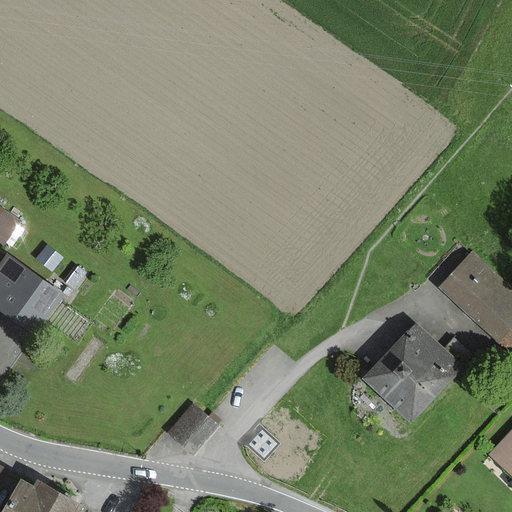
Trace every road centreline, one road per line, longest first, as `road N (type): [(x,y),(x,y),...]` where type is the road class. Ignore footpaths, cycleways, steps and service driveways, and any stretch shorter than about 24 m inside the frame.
road 1 (unclassified): [(345,332),(271,389),(198,477)]
road 2 (tertiary): [(198,477),(61,457),(0,436)]
